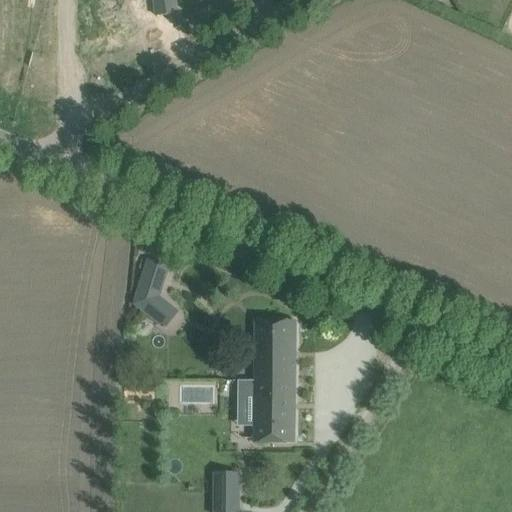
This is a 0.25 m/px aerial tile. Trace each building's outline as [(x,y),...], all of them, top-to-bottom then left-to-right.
[(140,0),(69,0),(72,32),(142,25),(140,0)] [(154,0),(156,17),(176,15),(174,0),(154,0)] [(148,259),(133,304),(157,324),(171,307),(160,297),(169,266),(148,259)] [(255,382),(295,383),(295,322),(256,321),(255,382)] [(294,444),(295,383),(255,382),(254,443),(294,444)] [(214,475),(213,511),(241,511),(241,475),(214,475)]
